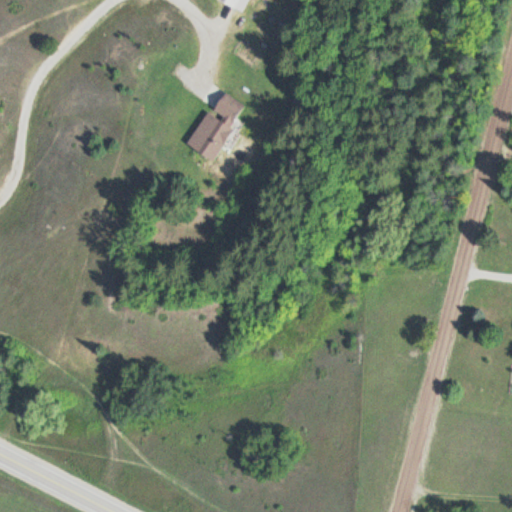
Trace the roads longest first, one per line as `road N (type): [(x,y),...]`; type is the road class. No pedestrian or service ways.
road 1 (residential): [(398,511),(511,68)]
road 2 (tertiary): [(0,452),(115,511)]
